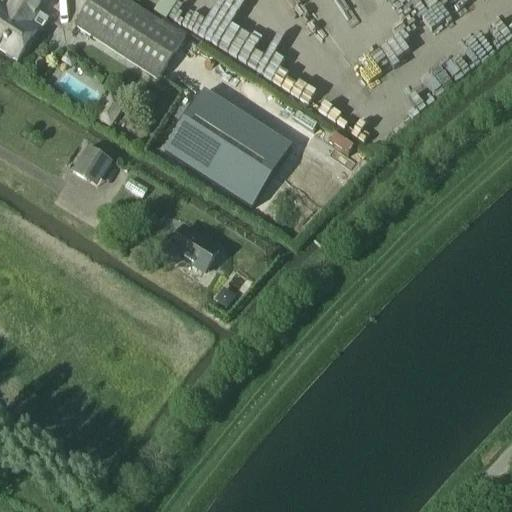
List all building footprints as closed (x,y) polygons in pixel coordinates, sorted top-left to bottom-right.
[(48,22),(38,15),(47,0),(13,0),(6,11),(0,7),(0,53),(17,64),(36,33),(40,35),(48,22)] [(122,0),(92,0),(74,29),(158,84),(186,41),(122,0)] [(168,19),(179,0),(163,0),(156,12),(168,19)] [(203,91),(163,152),(249,209),(289,148),(203,91)] [(88,149),(72,174),(97,190),(113,165),(88,149)] [(218,254),(186,233),(172,255),(204,276),(218,254)]
